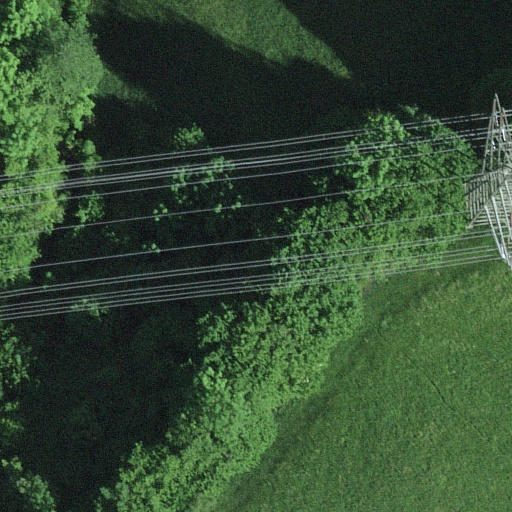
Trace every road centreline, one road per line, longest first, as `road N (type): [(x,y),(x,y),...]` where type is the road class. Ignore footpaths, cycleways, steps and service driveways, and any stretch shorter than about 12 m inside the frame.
road 1 (motorway): [(0,421),(511,492)]
road 2 (motorway): [(511,280),(0,223)]
